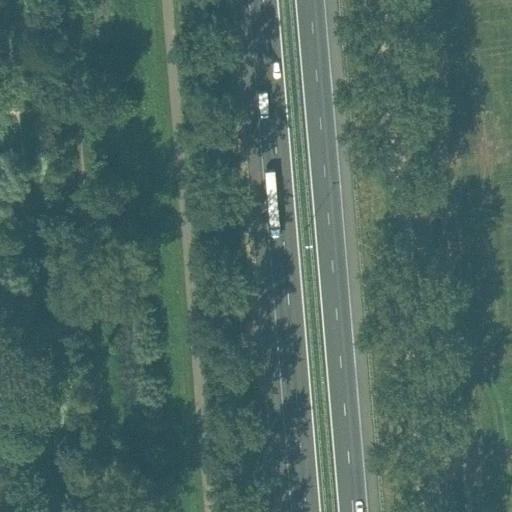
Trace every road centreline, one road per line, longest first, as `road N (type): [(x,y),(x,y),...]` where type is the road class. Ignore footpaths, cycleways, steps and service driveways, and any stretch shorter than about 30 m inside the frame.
road 1 (unclassified): [(432,511),(386,0)]
road 2 (motorway): [(261,0),(305,511)]
road 3 (motorway): [(355,511),(316,0)]
